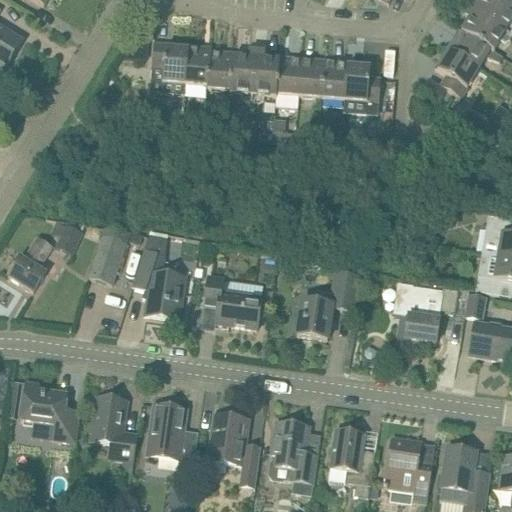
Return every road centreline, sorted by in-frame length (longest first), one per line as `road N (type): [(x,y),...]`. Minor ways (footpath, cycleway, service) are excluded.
road 1 (unclassified): [(511,415),(0,345)]
road 2 (residential): [(407,30),(265,22),(157,0)]
road 3 (residential): [(0,211),(128,0)]
road 4 (residential): [(407,30),(397,158)]
